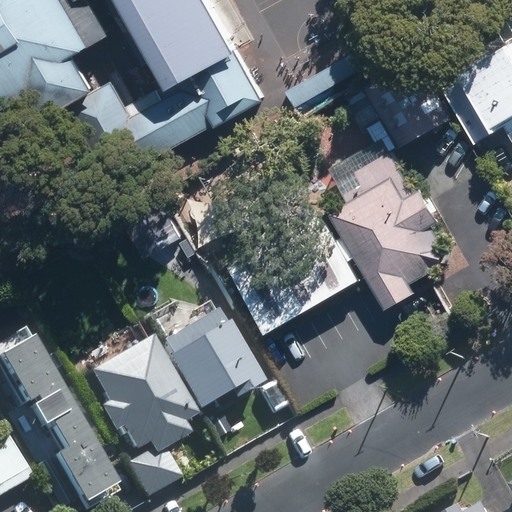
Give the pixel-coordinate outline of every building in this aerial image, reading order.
[(106,0),(160,98),(130,114),(111,80),(68,104),(110,180),(214,123),(215,126),(264,99),(248,70),(264,60),(231,0),(0,0),(0,107),(28,91),(42,116),(93,87),(74,52),(108,33),(89,0),(106,0)] [(351,51),(284,89),(294,106),(377,59),(363,34),(347,43),(351,51)] [(511,61),(467,88),(495,136),(509,128),(511,133),(511,61)] [(396,145),(449,115),(420,62),(393,78),(386,65),(360,80),(396,145)] [(327,210),(383,306),(414,289),(409,280),(439,263),(444,244),(429,218),(435,214),(418,186),(413,189),(390,148),(353,170),(361,182),(342,193),(346,199),(327,210)] [(143,256),(179,235),(161,203),(124,224),(143,256)] [(259,318),(353,265),(319,204),(224,257),(259,318)] [(218,324),(210,311),(155,342),(163,355),(160,357),(192,411),(207,402),(212,411),(256,385),(220,322),(218,324)] [(111,476),(29,336),(25,339),(21,333),(0,344),(0,383),(28,433),(31,431),(45,454),(38,457),(69,511),(74,511),(79,509),(81,511),(112,494),(105,480),(111,476)] [(185,434),(178,423),(192,414),(145,336),(83,372),(101,403),(93,407),(108,433),(116,429),(128,451),(142,443),(147,451),(124,464),(143,498),(179,479),(161,448),(185,434)] [(0,495),(34,476),(10,434),(0,439),(0,495)]
